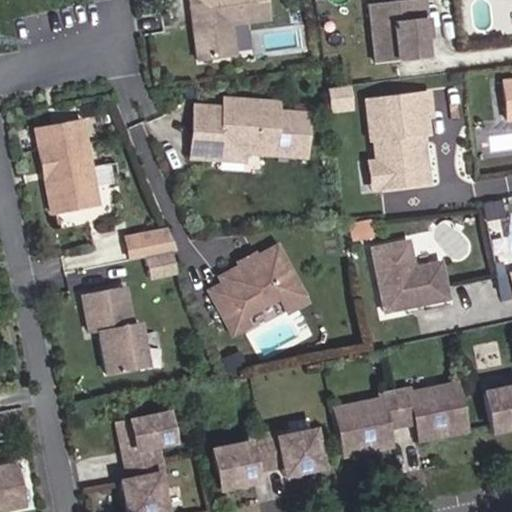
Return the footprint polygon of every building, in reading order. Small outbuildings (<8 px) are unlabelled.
[(266,20),(262,0),(187,0),(189,10),(195,9),(196,21),(191,27),(196,60),(233,55),(229,25),(266,20)] [(424,24),(419,0),(403,0),(367,5),(375,64),(424,58),(421,39),(426,39),(425,31),(420,32),(419,24),(424,24)] [(239,54),(254,52),(250,24),(235,27),(239,54)] [(511,80),(500,82),(505,121),(511,120),(511,80)] [(354,88),(331,91),(334,115),(357,112),(354,88)] [(429,117),(426,93),(363,101),(368,140),(371,140),(374,162),(374,163),(379,167),(382,189),(421,184),(418,159),(417,151),(411,147),(410,136),(420,135),(426,134),(424,118),(429,117)] [(226,109),(235,100),(222,99),(221,109),(226,109)] [(302,158),(306,115),(275,112),(276,103),(235,100),(226,109),(221,109),(192,107),(189,159),(218,161),(219,147),(238,148),(242,153),(302,158)] [(92,187),(79,122),(33,131),(37,150),(42,149),(48,179),(43,180),(50,212),(81,206),(78,190),(92,187)] [(421,145),(420,135),(410,136),(411,147),(417,151),(421,145)] [(241,162),(242,153),(238,148),(219,147),(218,161),(241,162)] [(48,179),(42,149),(37,150),(43,180),(48,179)] [(426,183),(423,164),(418,159),(421,184),(426,183)] [(382,189),(379,167),(374,163),(374,162),(368,163),(371,190),(382,189)] [(221,181),(227,184),(238,178),(239,173),(237,168),(219,176),(221,181)] [(95,204),(92,187),(78,190),(81,206),(95,204)] [(499,216),(496,201),(481,204),(484,219),(499,216)] [(174,252),(166,232),(151,235),(155,256),(174,252)] [(155,256),(151,235),(125,240),(129,261),(155,256)] [(411,268),(406,241),(369,249),(382,312),(445,299),(438,263),(411,268)] [(304,302),(274,246),(254,257),(253,261),(241,267),(237,266),(217,278),(220,284),(206,292),(231,336),(246,327),(242,317),(277,299),(285,313),(304,302)] [(241,267),(253,261),(254,257),(252,252),(235,262),(237,266),(241,267)] [(145,367),(136,324),(130,325),(122,287),(80,295),(87,333),(97,331),(105,375),(145,367)] [(466,429),(456,384),(407,394),(406,389),(392,392),(399,426),(414,423),(415,430),(443,425),(445,434),(466,429)] [(511,387),(482,394),(490,431),(511,426),(511,387)] [(399,426),(392,392),(378,395),(379,400),(330,411),(339,456),(360,451),(359,442),(386,436),(385,429),(399,426)] [(170,442),(163,414),(127,422),(129,433),(117,435),(123,466),(156,459),(154,446),(170,442)] [(129,433),(127,422),(115,424),(117,435),(129,433)] [(445,434),(443,425),(415,430),(417,439),(445,434)] [(319,468),(310,430),(274,438),(273,433),(259,436),(266,470),(280,467),(282,475),(319,468)] [(266,470),(259,436),(245,439),(246,443),(209,451),(217,488),(254,481),(252,473),(266,470)] [(388,445),(386,436),(359,442),(360,451),(388,445)] [(155,511),(163,511),(155,474),(160,473),(156,459),(123,466),(126,480),(118,482),(124,511),(155,511)] [(0,511),(24,506),(15,463),(0,466),(0,511)]
